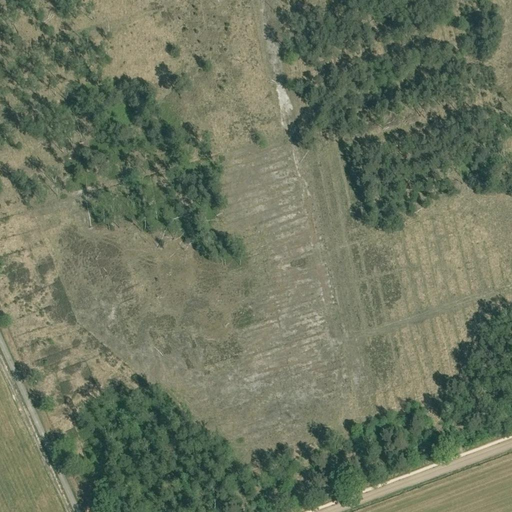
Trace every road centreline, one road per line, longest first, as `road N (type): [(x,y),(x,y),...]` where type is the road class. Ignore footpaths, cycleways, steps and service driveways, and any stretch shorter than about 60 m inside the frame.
road 1 (track): [(330,511),(511,443)]
road 2 (unclassified): [(76,511),(0,343)]
